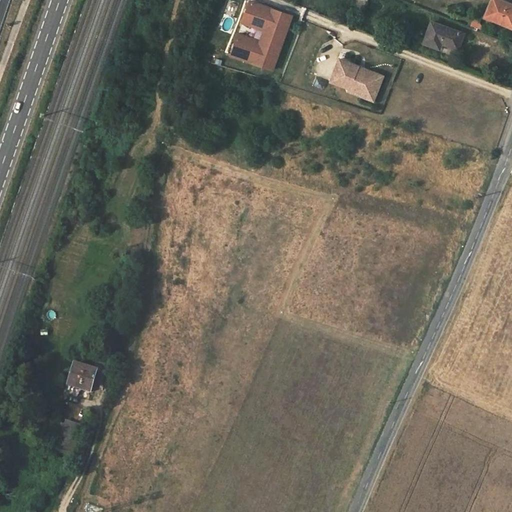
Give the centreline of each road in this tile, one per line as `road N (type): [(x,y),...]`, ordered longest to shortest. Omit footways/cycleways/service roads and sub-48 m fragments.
road 1 (tertiary): [(509,150),(359,511)]
road 2 (secondary): [(0,171),(59,0)]
